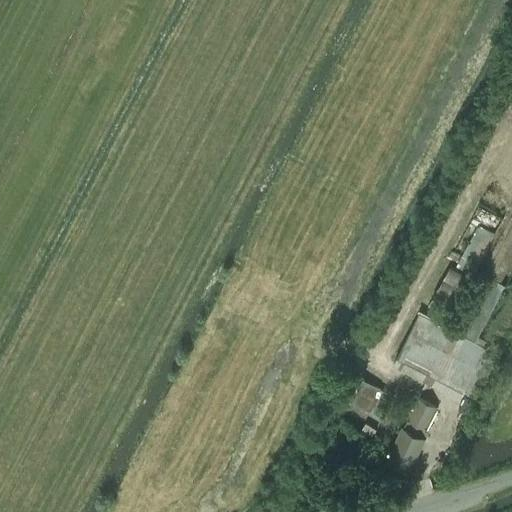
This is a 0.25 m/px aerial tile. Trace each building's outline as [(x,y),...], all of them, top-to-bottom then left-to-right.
[(497,207),(509,182),(503,179),(490,204),(497,207)] [(451,264),(432,300),(449,309),(490,230),(478,223),(455,267),(451,264)] [(505,285),(492,278),(511,240),(511,225),(456,332),(420,313),(397,356),(462,390),(484,346),(475,342),(505,285)] [(220,315),(214,325),(223,330),(228,320),(220,315)] [(380,388),(380,387),(361,377),(349,400),(360,407),(359,409),(379,419),(392,394),(380,388)] [(467,413),(474,400),(465,395),(458,409),(467,413)] [(405,427),(403,425),(388,456),(410,465),(427,428),(425,426),(434,407),(418,398),(409,419),(405,427)]
